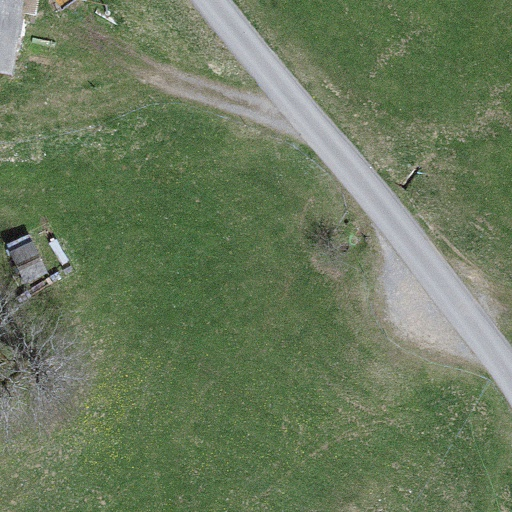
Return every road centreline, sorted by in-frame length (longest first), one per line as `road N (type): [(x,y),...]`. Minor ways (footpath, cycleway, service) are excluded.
road 1 (unclassified): [(511,380),(217,0)]
road 2 (track): [(303,114),(194,92),(69,32)]
